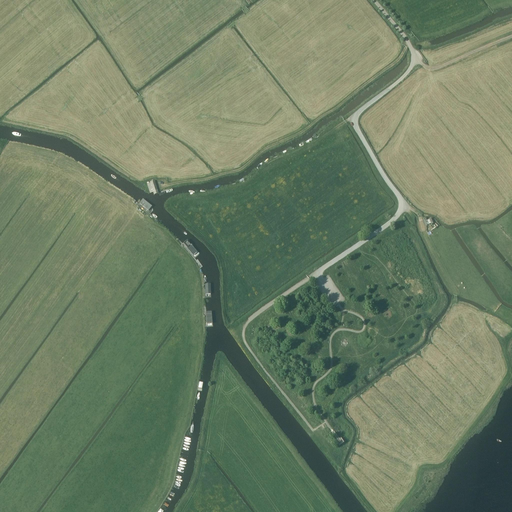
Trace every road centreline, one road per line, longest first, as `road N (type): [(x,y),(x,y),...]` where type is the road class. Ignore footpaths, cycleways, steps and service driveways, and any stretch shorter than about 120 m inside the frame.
road 1 (unclassified): [(309,277),(401,208),(354,122),(415,58),(374,0)]
road 2 (track): [(163,186),(239,168),(345,100),(409,45)]
road 3 (track): [(136,100),(267,0)]
